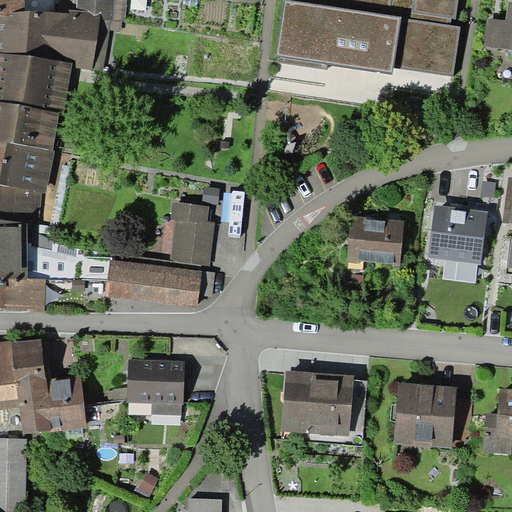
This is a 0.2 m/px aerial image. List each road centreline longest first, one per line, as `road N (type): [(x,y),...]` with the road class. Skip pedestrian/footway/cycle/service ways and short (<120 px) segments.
road 1 (residential): [(234,330),(250,271),(305,220),(379,176),(453,155),(511,150)]
road 2 (residential): [(511,353),(234,330)]
road 3 (residential): [(234,330),(0,316)]
road 4 (residential): [(260,511),(234,330)]
